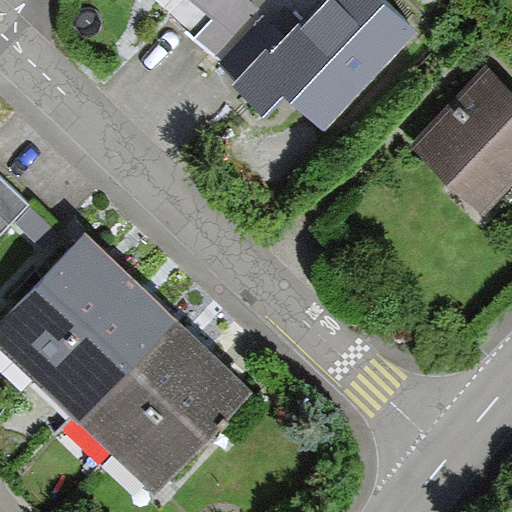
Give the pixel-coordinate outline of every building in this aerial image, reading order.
[(245,5),(238,0),(156,0),(152,5),(201,51),(245,5)] [(322,112),(402,27),(373,0),(316,0),(293,24),(271,3),(213,65),(243,94),(271,64),(322,112)] [(462,174),(482,194),(511,164),(511,103),(482,74),(412,144),(452,184),(462,174)] [(332,242),(371,196),(352,180),(313,226),(332,242)] [(0,229),(24,204),(0,181),(0,229)] [(47,364),(129,281),(81,234),(0,316),(0,376),(18,394),(47,364)] [(82,399),(165,316),(129,281),(47,364),(82,399)] [(165,316),(82,399),(121,437),(203,354),(165,316)] [(203,354),(121,437),(161,476),(243,393),(203,354)]
